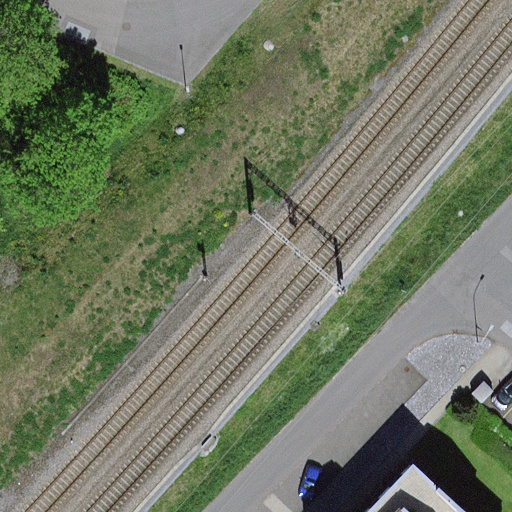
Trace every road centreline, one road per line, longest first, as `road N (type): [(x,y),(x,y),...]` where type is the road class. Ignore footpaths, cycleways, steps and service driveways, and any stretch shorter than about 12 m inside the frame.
road 1 (residential): [(476,276),(229,511)]
road 2 (residential): [(216,0),(157,55),(24,0)]
